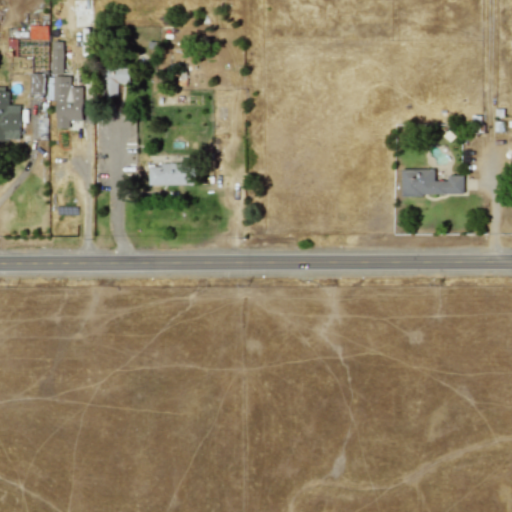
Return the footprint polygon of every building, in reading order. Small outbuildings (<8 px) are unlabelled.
[(47,39),(47,26),(34,25),(34,39),(47,39)] [(62,74),(63,42),(52,41),(51,74),(62,74)] [(129,67),(103,67),(102,96),(117,96),(117,83),(129,83),(129,67)] [(29,94),(44,94),(44,74),(30,73),(29,94)] [(56,128),(69,128),(69,121),(82,121),(83,87),(70,87),(70,77),(48,76),(48,100),(56,100),(56,128)] [(0,140),(19,140),(20,105),(7,105),(7,87),(0,87),(0,140)] [(148,186),(193,184),(193,163),(147,165),(148,186)] [(401,169),(401,195),(462,194),(462,175),(447,175),(447,180),(434,181),(434,169),(401,169)]
